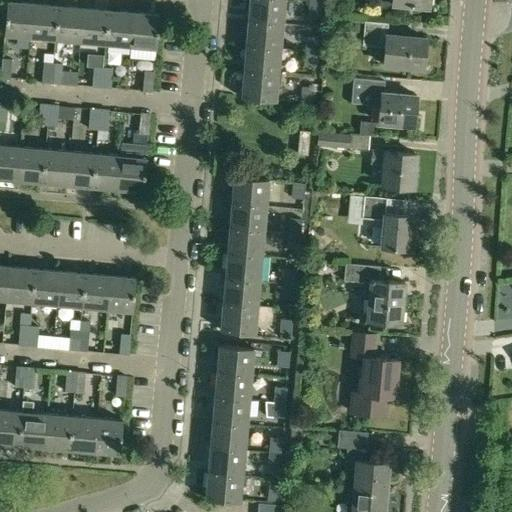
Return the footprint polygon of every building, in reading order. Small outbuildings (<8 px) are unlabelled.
[(249,0),(247,20),(282,23),(283,0),(249,0)] [(319,18),(321,1),(310,0),(308,17),(319,18)] [(3,34),(28,36),(32,3),(6,1),(3,34)] [(28,36),(54,39),(57,5),(32,3),(28,36)] [(54,39),(79,41),(82,7),(57,5),(54,39)] [(79,41),(104,43),(108,10),(82,7),(79,41)] [(104,43),(130,45),(133,12),(108,10),(104,43)] [(133,12),(130,45),(155,48),(158,15),(133,12)] [(247,20),(245,45),(280,49),(282,23),(247,20)] [(361,45),(383,47),(382,65),(422,68),(425,37),(386,34),(387,22),(363,20),(361,45)] [(359,22),(351,21),(351,31),(358,31),(359,22)] [(317,51),(318,37),(306,36),(305,50),(317,51)] [(245,45),(243,71),(278,74),(280,49),(245,45)] [(94,65),(91,87),(100,87),(104,50),(96,50),(95,66),(94,65)] [(104,50),(100,87),(111,88),(113,61),(104,60),(104,50)] [(317,51),(305,50),(304,66),(316,67),(317,51)] [(0,76),(0,78),(10,79),(12,58),(2,57),(0,76)] [(43,61),(41,82),(50,83),(52,62),(43,61)] [(52,62),(50,83),(61,83),(62,63),(52,62)] [(142,91),(151,92),(153,71),(144,70),(142,91)] [(278,74),(243,71),(241,97),(276,99),(278,74)] [(350,102),(379,105),(377,122),(412,125),(415,95),(382,92),(383,80),(352,77),(350,102)] [(313,102),(313,89),(300,88),(299,102),(313,102)] [(0,120),(6,121),(8,100),(0,98),(0,120)] [(40,102),(37,123),(46,124),(48,103),(40,102)] [(48,103),(46,124),(57,126),(59,104),(48,103)] [(89,107),(88,128),(97,129),(98,108),(89,107)] [(98,108),(97,129),(107,130),(109,109),(98,108)] [(138,133),(147,134),(149,113),(140,113),(138,133)] [(299,130),(297,154),(307,155),(309,131),(299,130)] [(317,145),(349,147),(350,135),(318,133),(317,145)] [(0,177),(16,179),(19,146),(0,143),(0,177)] [(16,179),(41,181),(44,148),(19,146),(16,179)] [(41,181),(66,184),(69,151),(44,148),(41,181)] [(370,162),(382,164),(380,184),(412,187),(416,153),(383,150),(383,151),(371,149),(370,162)] [(66,184),(92,186),(95,153),(69,151),(66,184)] [(92,186),(117,189),(120,155),(95,153),(92,186)] [(120,155),(117,189),(142,191),(145,157),(120,155)] [(232,176),(230,202),(265,205),(267,179),(232,176)] [(292,198),(304,199),(305,184),(293,183),(292,198)] [(350,194),(348,217),(361,219),(361,217),(382,219),(380,247),(406,249),(409,215),(384,212),(385,197),(350,194)] [(230,202),(228,227),(263,230),(265,205),(230,202)] [(290,218),(289,233),(300,234),(301,219),(290,218)] [(228,227),(226,253),(261,256),(263,230),(228,227)] [(289,233),(287,246),(299,247),(300,234),(289,233)] [(321,254),(333,243),(324,234),(313,245),(321,254)] [(226,253),(224,278),(258,281),(261,256),(226,253)] [(343,280),(369,282),(366,319),(400,323),(404,282),(378,279),(379,266),(344,263),(343,280)] [(5,299),(30,301),(33,268),(8,265),(5,299)] [(30,301),(55,303),(58,270),(33,268),(30,301)] [(284,268),(283,282),(296,283),(297,269),(284,268)] [(55,303),(81,306),(84,272),(58,270),(55,303)] [(81,306),(106,308),(109,275),(84,272),(81,306)] [(109,275),(106,308),(131,311),(134,277),(109,275)] [(224,278),(222,304),(256,307),(258,281),(224,278)] [(283,282),(282,298),(295,299),(296,283),(283,282)] [(256,307),(222,304),(220,329),(254,332),(256,307)] [(292,335),(293,319),(281,319),(280,334),(292,335)] [(79,329),(77,350),(87,351),(90,321),(80,321),(79,329)] [(20,324),(18,345),(26,346),(28,325),(20,324)] [(28,325),(26,346),(37,347),(39,326),(28,325)] [(70,328),(68,349),(77,350),(79,329),(70,328)] [(349,356),(362,357),(360,392),(350,391),(349,411),(386,414),(388,395),(394,396),(397,359),(374,357),(376,333),(351,331),(349,356)] [(119,354),(127,354),(129,334),(121,333),(119,354)] [(218,345),(216,371),(250,373),(252,348),(218,345)] [(276,366),(289,368),(291,351),(278,350),(276,366)] [(16,366),(14,387),(23,387),(25,366),(16,366)] [(25,366),(23,387),(34,388),(35,367),(25,366)] [(66,370),(64,391),(74,392),(76,371),(66,370)] [(76,371),(74,392),(84,392),(85,371),(76,371)] [(216,371),(214,396),(248,399),(250,373),(216,371)] [(410,392),(414,376),(402,373),(398,389),(410,392)] [(115,395),(124,396),(126,375),(117,374),(115,395)] [(274,386),(273,401),(286,402),(287,387),(274,386)] [(214,396),(212,421),(246,424),(248,399),(214,396)] [(273,401),(272,417),(284,418),(286,402),(273,401)] [(0,442),(17,444),(20,411),(0,408),(0,442)] [(17,444),(42,447),(46,413),(20,411),(17,444)] [(42,447),(68,449),(71,415),(46,413),(42,447)] [(68,449),(93,451),(96,418),(71,415),(68,449)] [(96,418),(93,451),(119,453),(122,420),(96,418)] [(212,421),(210,447),(244,449),(246,424),(212,421)] [(300,442),(301,426),(290,425),(288,441),(300,442)] [(338,429),(338,447),(347,448),(347,461),(355,461),(352,489),(385,492),(388,461),(365,459),(367,431),(338,429)] [(270,438),(269,451),(281,452),(282,437),(270,438)] [(210,447),(207,472),(241,475),(244,449),(210,447)] [(269,451),(267,467),(279,468),(281,452),(269,451)] [(241,475),(207,472),(205,497),(239,500),(241,475)] [(382,511),(385,492),(352,489),(350,511),(382,511)] [(282,504),(282,497),(268,495),(267,503),(282,504)] [(257,503),(256,511),(281,511),(282,505),(277,505),(265,504),(257,503)]
